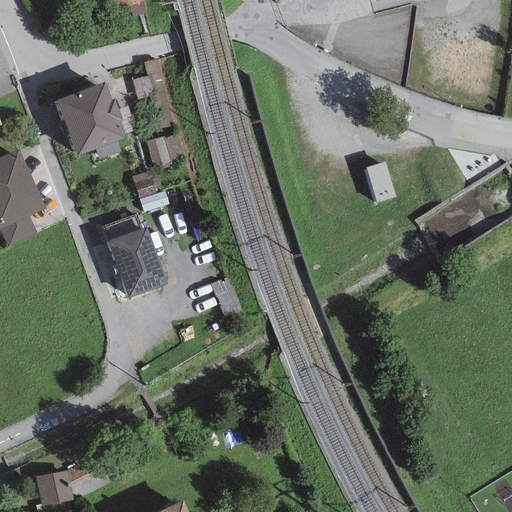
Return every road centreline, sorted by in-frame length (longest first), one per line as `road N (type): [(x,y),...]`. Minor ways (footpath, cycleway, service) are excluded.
road 1 (residential): [(511,139),(407,115),(336,82),(269,27),(38,68)]
road 2 (residential): [(38,68),(32,95),(124,343),(121,365),(85,409),(0,448)]
